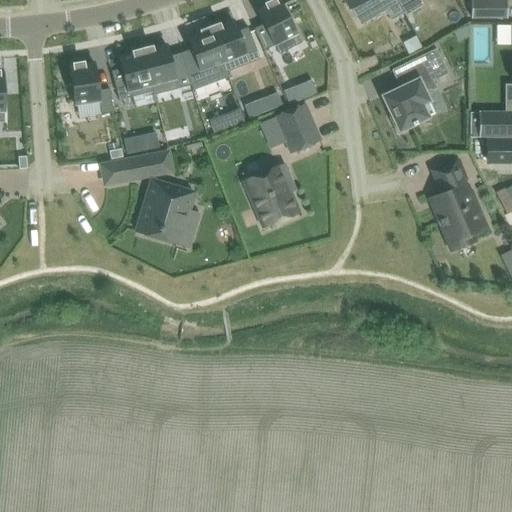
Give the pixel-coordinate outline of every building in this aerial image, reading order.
[(266,4),(257,9),(264,23),(275,44),(279,53),(300,42),(278,0),(271,0),(265,3),(266,4)] [(344,0),(350,10),(367,0),(368,0),(373,8),(381,3),(391,20),(404,13),(396,0),(344,0)] [(396,0),(404,13),(405,15),(423,5),(420,0),(396,0)] [(470,0),(471,17),(507,17),(506,0),(470,0)] [(219,23),(210,27),(227,71),(260,58),(247,26),(237,31),(232,19),(219,25),(219,23)] [(264,23),(253,28),(263,49),(263,50),(275,44),(264,23)] [(468,26),(454,32),(458,42),(469,36),(468,26)] [(201,31),(188,37),(192,48),(201,70),(222,62),(225,71),(227,71),(210,27),(201,30),(201,31)] [(416,35),(403,42),(408,53),(422,47),(416,35)] [(151,46),(142,49),(154,94),(177,88),(169,55),(166,44),(152,47),(151,46)] [(181,51),(180,52),(188,75),(190,74),(201,70),(192,48),(181,51)] [(122,68),(111,71),(118,99),(152,91),(153,95),(154,94),(142,49),(133,51),(133,52),(119,56),(122,68)] [(438,49),(393,69),(401,87),(384,95),(393,114),(389,116),(392,121),(391,121),(397,135),(408,130),(408,129),(416,126),(415,124),(417,123),(416,122),(435,113),(426,94),(438,89),(434,81),(450,74),(438,49)] [(179,53),(169,55),(177,88),(191,85),(188,75),(180,52),(179,53)] [(73,65),(70,65),(76,104),(99,101),(101,113),(113,111),(109,88),(98,90),(93,62),(83,63),(83,62),(73,63),(73,65)] [(298,86),(284,91),(289,104),(303,98),(298,86)] [(278,93),(268,97),(273,109),(282,105),(278,93)] [(304,103),(275,116),(291,153),(320,140),(304,103)] [(240,109),(225,115),(229,127),(244,122),(240,109)] [(511,112),(478,112),(478,136),(480,136),(480,137),(487,137),(511,137),(511,112)] [(139,136),(127,139),(130,153),(142,150),(139,136)] [(511,137),(487,137),(487,161),(511,161),(511,137)] [(121,148),(109,151),(111,158),(122,156),(121,148)] [(125,161),(128,179),(171,170),(167,152),(125,161)] [(26,156),(18,157),(19,169),(27,168),(26,156)] [(457,249),(456,248),(473,241),(470,234),(485,227),(470,191),(467,191),(463,180),(465,180),(457,160),(433,170),(443,193),(435,196),(433,196),(438,206),(434,207),(446,237),(450,236),(456,249),(457,249)] [(284,163),(242,180),(262,228),(299,212),(290,192),(295,190),(284,163)] [(136,232),(174,243),(184,209),(188,210),(193,193),(151,180),(136,232)] [(511,248),(500,255),(511,278),(511,277),(511,248)]
